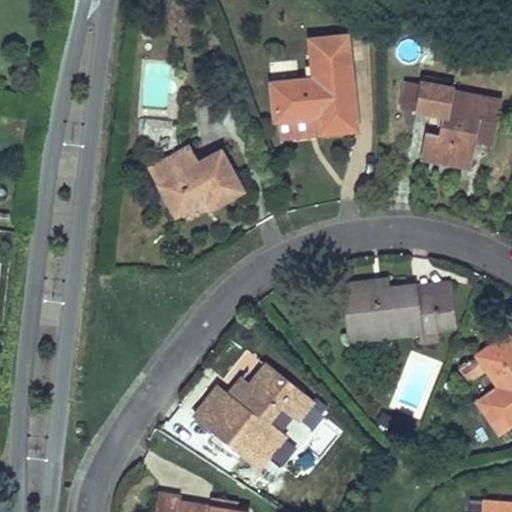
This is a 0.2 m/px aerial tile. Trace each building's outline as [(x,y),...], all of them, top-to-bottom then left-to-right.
[(317,132),(353,128),(344,36),(307,39),(310,63),(311,79),(278,83),(269,83),(273,119),(278,119),(315,116),(317,132)] [(471,138),(489,142),(497,98),(450,89),(451,82),(406,74),(401,101),(417,104),(416,110),(429,113),(442,115),(438,137),(425,135),(422,159),(455,165),(466,167),(470,148),(471,138)] [(209,192),(214,199),(217,203),(254,184),(229,137),(203,151),(193,135),(151,155),(181,212),(202,199),(201,195),(209,192)] [(354,293),(384,289),(383,281),(342,286),(349,341),(360,339),(354,293)] [(413,296),(448,293),(447,285),(412,289),(413,296)] [(432,313),(450,311),(448,293),(413,296),(412,289),(412,286),(384,289),(354,293),(360,339),(418,333),(420,345),(436,343),(434,331),(432,313)] [(450,311),(432,313),(434,331),(452,328),(450,311)] [(483,364),(499,387),(477,403),(498,431),(511,421),(511,344),(505,335),(477,355),(483,364)] [(464,343),(456,340),(451,352),(459,356),(464,343)] [(467,375),(483,364),(477,355),(459,368),(465,376),(467,375)] [(310,401),(263,363),(232,401),(215,387),(193,416),(240,454),(243,451),(260,465),(283,436),(265,422),(279,406),(296,419),(310,401)] [(235,511),(234,511),(207,507),(177,502),(178,498),(156,495),(153,511),(235,511)] [(207,507),(234,511),(236,504),(208,500),(207,507)] [(511,511),(511,505),(481,503),(480,511),(511,511)]
